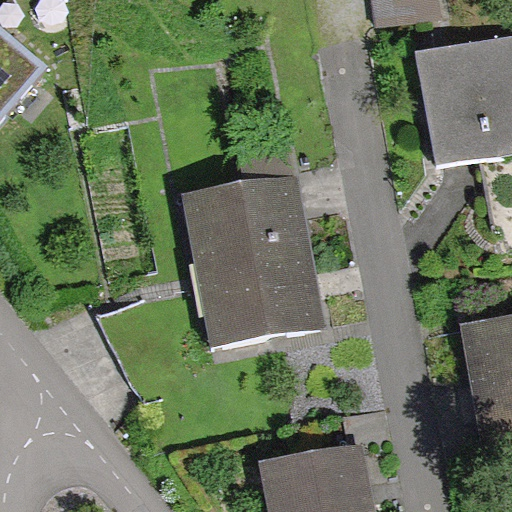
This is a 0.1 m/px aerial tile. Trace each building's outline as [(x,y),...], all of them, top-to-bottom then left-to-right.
[(381,0),(383,23),(446,20),(444,0),(381,0)] [(0,119),(37,72),(0,42),(0,119)] [(511,46),(415,66),(436,176),(511,161),(511,46)] [(238,156),(245,191),(186,202),(213,353),(326,333),(293,146),(238,156)] [(511,449),(511,330),(468,338),(489,454),(511,449)] [(374,511),(362,451),(260,471),(268,511),(374,511)]
